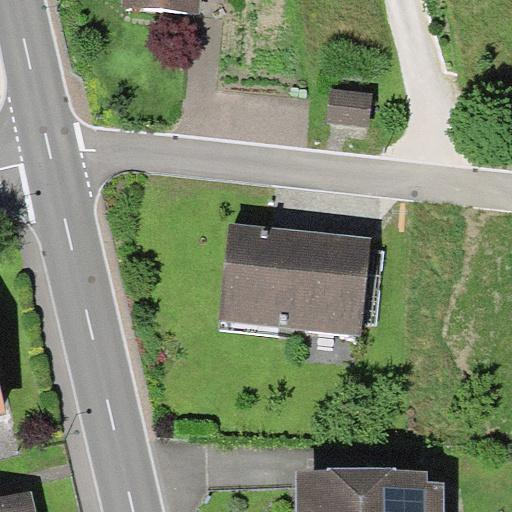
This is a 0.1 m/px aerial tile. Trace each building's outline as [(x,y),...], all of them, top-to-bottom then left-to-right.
[(121,0),(121,6),(201,13),(201,0),(121,0)] [(326,120),(368,126),(372,93),(330,87),(326,120)] [(371,236),(230,222),(219,319),(361,334),(371,236)] [(297,469),(296,511),(444,511),(445,482),(429,482),(429,468),(297,469)] [(35,511),(30,490),(0,497),(0,511),(35,511)]
